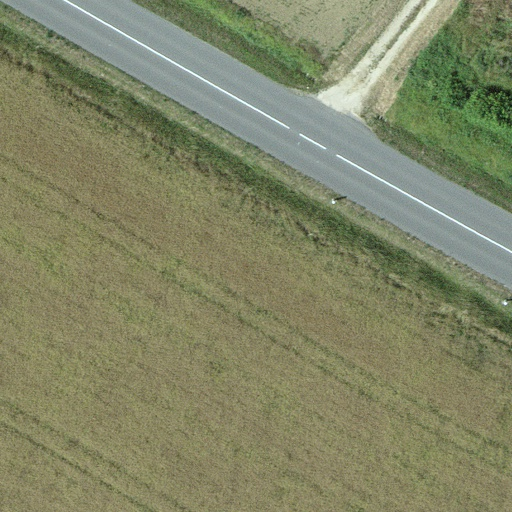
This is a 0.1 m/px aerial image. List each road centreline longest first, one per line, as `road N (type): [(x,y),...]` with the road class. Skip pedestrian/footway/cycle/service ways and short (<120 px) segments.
road 1 (tertiary): [(68,0),(511,251)]
road 2 (track): [(317,143),(426,0)]
